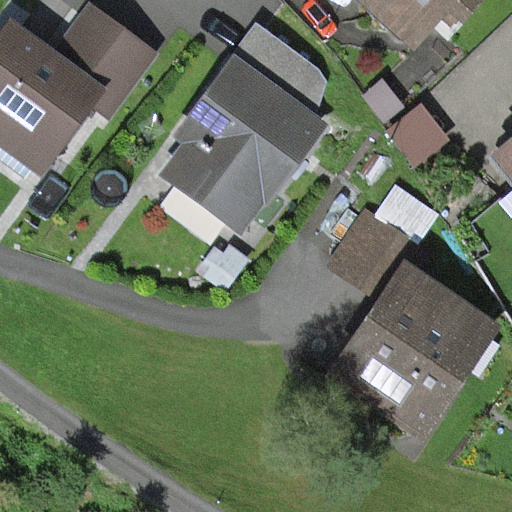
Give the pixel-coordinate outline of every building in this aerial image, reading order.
[(433,9),(443,17),(447,11),(451,7),(460,15),(473,0),(373,0),(412,34),(433,9)] [(105,107),(143,56),(91,18),(54,68),(32,52),(8,34),(0,45),(0,158),(29,180),(91,97),(105,107)] [(262,33),(241,60),(292,97),(312,70),(262,33)] [(171,176),(241,227),(313,129),(259,90),(233,70),(185,135),(196,143),(171,176)] [(393,302),(407,281),(424,256),(367,218),(336,264),(393,302)] [(218,251),(201,272),(224,291),(241,269),(218,251)] [(346,372),(420,422),(481,331),(407,281),(393,302),(354,360),(346,372)]
